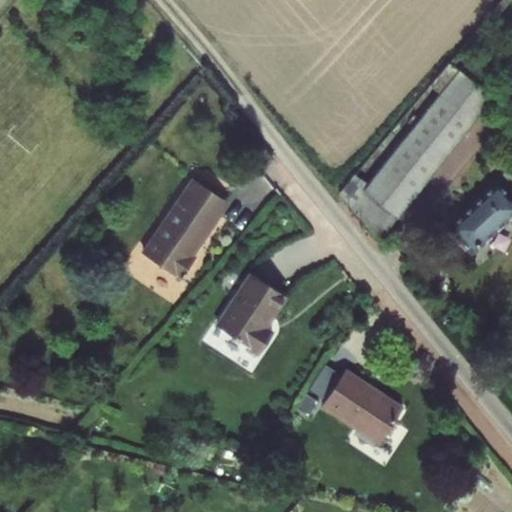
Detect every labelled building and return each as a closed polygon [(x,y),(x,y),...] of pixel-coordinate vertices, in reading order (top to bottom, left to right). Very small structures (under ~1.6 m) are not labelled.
[(369,230),(488,89),(448,56),(429,78),(437,85),(362,174),(355,168),(335,192),(369,230)] [(218,190),(190,172),(141,245),(180,270),(192,251),(189,249),(217,207),(211,203),(218,190)] [(474,241),(511,211),(511,188),(502,176),(453,215),(474,241)] [(276,327),(266,321),(287,292),(253,268),(218,318),(260,348),(276,327)] [(402,400),(347,364),(323,400),(378,436),(402,400)]
